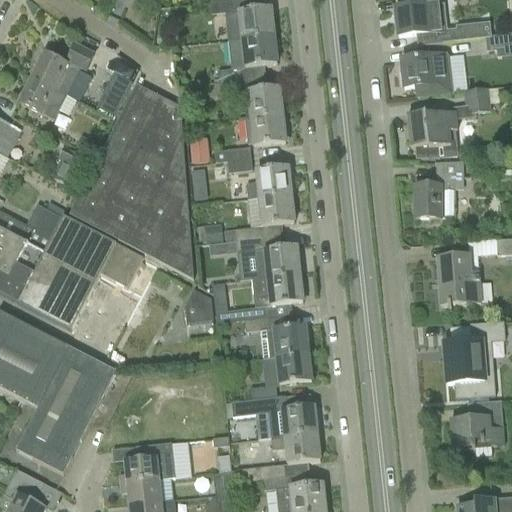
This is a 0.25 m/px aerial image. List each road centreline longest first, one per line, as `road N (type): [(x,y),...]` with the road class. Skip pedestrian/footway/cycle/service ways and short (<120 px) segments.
road 1 (tertiary): [(331,0),(388,511)]
road 2 (residential): [(300,0),(357,511)]
road 3 (residential): [(414,511),(360,0)]
